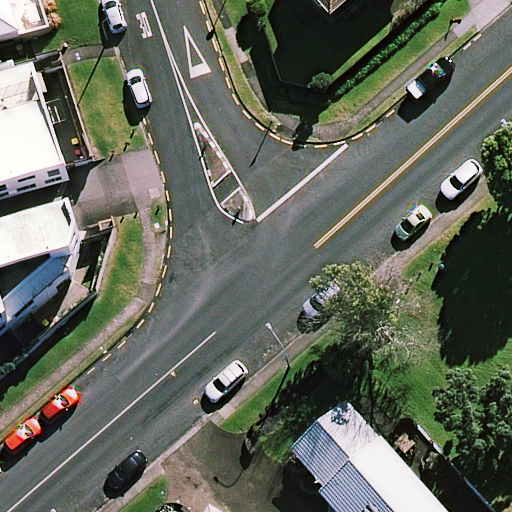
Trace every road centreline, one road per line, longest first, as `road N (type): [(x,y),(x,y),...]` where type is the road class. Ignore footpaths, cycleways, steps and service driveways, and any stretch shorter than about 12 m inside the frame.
road 1 (tertiary): [(291,264),(6,511)]
road 2 (residential): [(156,0),(221,173),(291,264)]
road 3 (tertiary): [(511,67),(291,264)]
